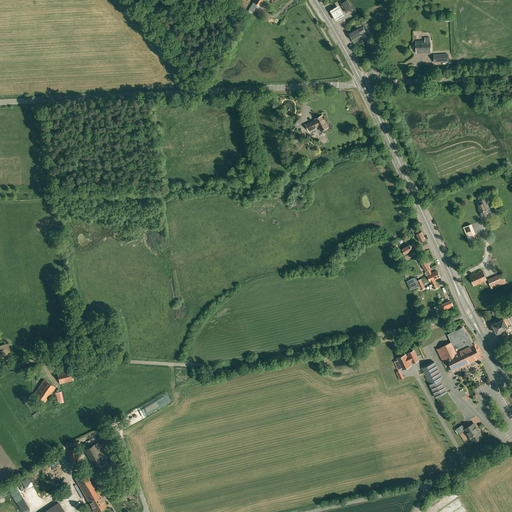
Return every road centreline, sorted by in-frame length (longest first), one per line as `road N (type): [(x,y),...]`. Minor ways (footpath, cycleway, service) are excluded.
road 1 (unclassified): [(0,101),(361,80)]
road 2 (secondary): [(505,379),(361,80)]
road 3 (unclassified): [(0,370),(51,357),(204,365)]
road 4 (unclassified): [(375,74),(397,82),(511,77)]
